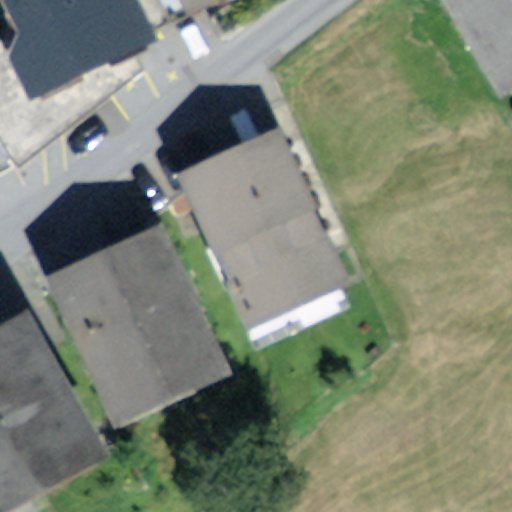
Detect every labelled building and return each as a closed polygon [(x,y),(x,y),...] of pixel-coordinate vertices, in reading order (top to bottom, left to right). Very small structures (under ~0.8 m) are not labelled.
[(139,0),(0,0),(0,7),(38,95),(156,34),(139,0)] [(186,0),(196,16),(224,0),(186,0)] [(511,0),(443,0),(497,94),(511,85),(511,0)] [(281,128),(179,177),(251,329),(353,281),(281,128)] [(161,226),(51,276),(118,423),(227,374),(161,226)] [(33,318),(0,334),(0,507),(103,456),(33,318)]
